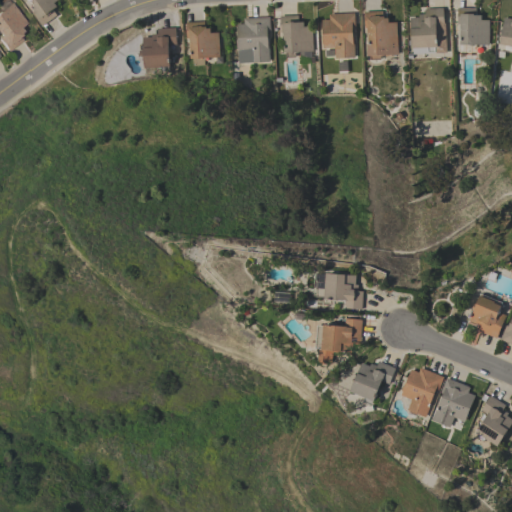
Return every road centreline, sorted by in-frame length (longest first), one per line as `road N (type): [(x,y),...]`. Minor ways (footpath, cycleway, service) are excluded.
road 1 (residential): [(0,95),(111,13),(169,0)]
road 2 (residential): [(511,382),(401,335)]
